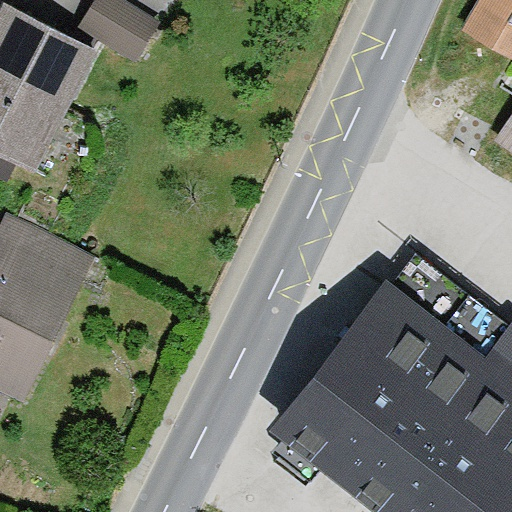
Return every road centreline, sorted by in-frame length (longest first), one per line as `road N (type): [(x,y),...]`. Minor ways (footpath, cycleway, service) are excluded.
road 1 (tertiary): [(166,511),(319,196),(402,0)]
road 2 (unknown): [(330,170),(459,186),(511,224)]
